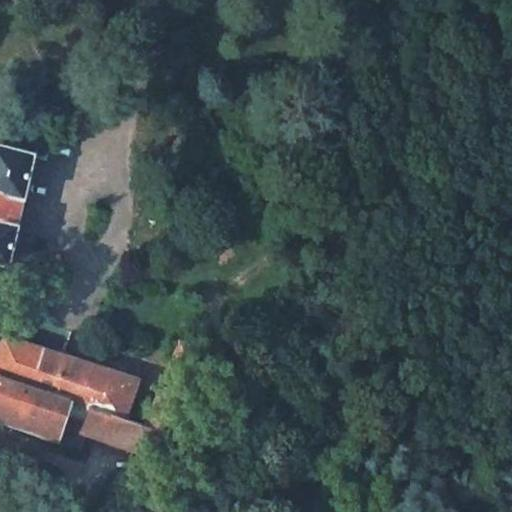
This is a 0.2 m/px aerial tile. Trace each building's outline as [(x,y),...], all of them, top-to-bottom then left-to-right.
[(0,139),(35,148),(43,151),(54,109),(0,94),(0,139)] [(0,256),(6,258),(35,148),(0,139),(0,256)] [(137,379),(0,333),(0,375),(124,418),(137,379)] [(254,333),(246,359),(279,369),(287,343),(254,333)] [(180,339),(143,425),(163,432),(169,434),(205,347),(180,339)] [(0,417),(79,445),(84,432),(129,448),(144,453),(150,455),(163,432),(143,425),(124,418),(0,375),(0,417)] [(142,458),(159,467),(175,436),(169,434),(163,432),(150,455),(144,453),(142,458)] [(121,464),(118,476),(129,481),(142,458),(144,453),(129,448),(121,464)] [(162,486),(140,511),(149,511),(169,490),(162,486)] [(186,511),(191,506),(169,490),(149,511),(186,511)]
